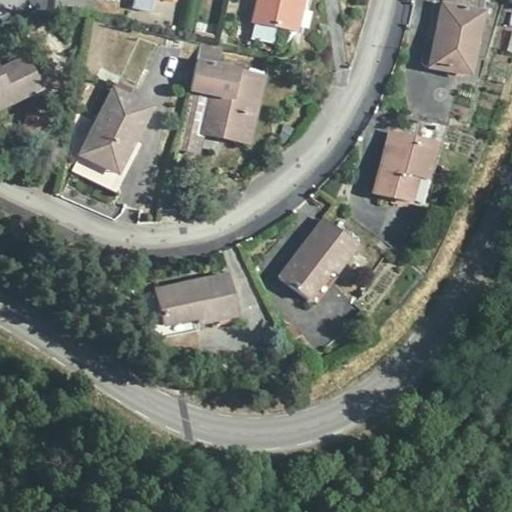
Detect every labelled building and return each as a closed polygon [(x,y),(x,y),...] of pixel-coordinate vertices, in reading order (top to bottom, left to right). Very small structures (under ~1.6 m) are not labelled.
[(256,0),(250,25),(285,33),(293,0),(302,2),(302,0),(256,0)] [(293,0),(285,33),(302,37),(310,4),(302,2),(293,0)] [(466,54),(478,0),(439,0),(424,68),(456,75),(461,55),(466,54)] [(0,63),(0,62),(0,100),(41,84),(26,52),(0,63)] [(192,60),(189,87),(204,90),(200,121),(220,125),(221,139),(247,142),(260,74),(192,60)] [(145,105),(113,85),(77,148),(108,167),(145,105)] [(27,111),(18,132),(39,140),(48,120),(27,111)] [(421,191),(433,149),(389,137),(372,197),(404,206),(409,187),(421,191)] [(352,243),(319,216),(277,277),(308,301),(352,243)] [(235,316),(230,277),(185,284),(156,293),(160,326),(187,320),(193,325),(235,316)]
